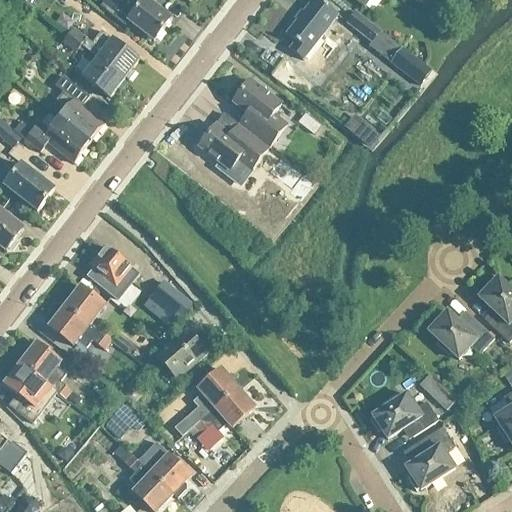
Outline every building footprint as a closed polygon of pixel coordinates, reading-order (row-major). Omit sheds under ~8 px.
[(122,0),(111,16),(125,26),(127,23),(153,43),(170,20),(144,0),(122,0)] [(313,0),(286,36),(295,43),(289,51),(302,61),(337,16),(316,0),(313,0)] [(371,44),(373,42),(380,32),(381,31),(355,11),(345,24),(371,44)] [(74,28),(68,36),(80,45),(98,59),(98,60),(125,81),(126,79),(128,81),(133,75),(131,73),(139,63),(113,42),(114,41),(101,31),(92,43),(85,38),(86,38),(74,28)] [(401,48),(380,32),(373,42),(371,44),(368,47),(389,64),(401,48)] [(80,45),(68,36),(62,43),(74,53),(80,45)] [(401,48),(389,64),(419,87),(431,72),(401,48)] [(125,81),(98,60),(83,79),(110,100),(125,81)] [(58,119),(89,143),(103,125),(80,107),(88,97),(61,76),(54,86),(61,92),(55,100),(66,109),(58,119)] [(245,132),(268,150),(286,127),(273,117),(281,107),(250,83),(233,105),(253,121),(245,132)] [(21,123),(13,133),(21,140),(21,139),(40,153),(46,145),(72,165),(89,143),(58,119),(49,131),(39,123),(32,131),(21,123)] [(21,140),(13,133),(0,120),(0,138),(12,149),(21,140)] [(268,150),(245,132),(236,143),(215,127),(198,149),(219,166),(217,169),(237,185),(248,172),(251,174),(268,150)] [(54,190),(22,164),(4,186),(37,212),(54,190)] [(281,165),(273,176),(300,194),(308,183),(281,165)] [(0,247),(6,252),(23,229),(0,211),(0,247)] [(93,268),(86,277),(117,302),(139,275),(131,268),(105,248),(100,255),(97,255),(92,261),(93,264),(91,267),(93,268)] [(509,344),(511,340),(511,292),(497,279),(479,299),(495,314),(487,323),(509,344)] [(192,308),(163,285),(152,298),(182,321),(192,308)] [(81,288),(65,308),(89,326),(105,306),(81,288)] [(73,347),(76,342),(85,348),(90,342),(112,359),(120,350),(125,354),(131,347),(104,326),(97,333),(89,326),(65,308),(49,329),(73,347)] [(458,361),(470,348),(479,356),(494,340),(472,320),(464,328),(447,313),(428,333),(439,343),(436,346),(448,357),(451,354),(458,361)] [(154,355),(176,381),(207,355),(191,336),(179,346),(173,339),(154,355)] [(37,345),(22,365),(45,383),(56,392),(59,394),(65,386),(60,382),(66,375),(56,368),(60,363),(37,345)] [(22,365),(6,386),(23,399),(15,410),(32,423),(48,402),(56,392),(45,383),(22,365)] [(198,409),(174,429),(181,438),(187,432),(236,390),(219,370),(197,389),(201,394),(192,402),(198,409)] [(65,386),(59,394),(66,399),(72,392),(65,386)] [(455,402),(442,389),(433,399),(446,411),(455,402)] [(236,390),(187,432),(195,440),(212,425),(218,432),(227,424),(231,429),(253,410),(236,390)] [(509,441),(511,446),(511,393),(503,400),(509,410),(494,419),(503,433),(500,436),(505,444),(509,441)] [(373,419),(369,421),(377,433),(381,431),(387,440),(406,428),(413,438),(438,422),(426,404),(416,410),(406,395),(398,400),(396,397),(382,406),(384,409),(372,417),(373,419)] [(125,405),(104,427),(119,441),(140,418),(125,405)] [(405,469),(411,478),(408,480),(415,493),(419,490),(420,492),(454,470),(445,455),(455,448),(442,428),(417,445),(425,457),(405,469)] [(0,467),(13,476),(14,475),(12,474),(27,454),(12,442),(10,444),(0,436),(0,467)] [(394,442),(375,447),(380,463),(399,458),(394,442)] [(151,476),(174,496),(177,499),(185,490),(186,486),(184,485),(191,477),(169,457),(155,444),(137,462),(143,468),(142,468),(151,476)] [(130,456),(123,465),(134,475),(129,481),(138,490),(134,495),(152,511),(158,511),(174,496),(151,476),(142,468),(143,468),(137,462),(130,456)] [(3,495),(0,498),(0,502),(7,508),(12,502),(3,495)] [(24,499),(19,504),(20,508),(16,511),(36,511),(38,511),(38,503),(31,497),(24,499)]
